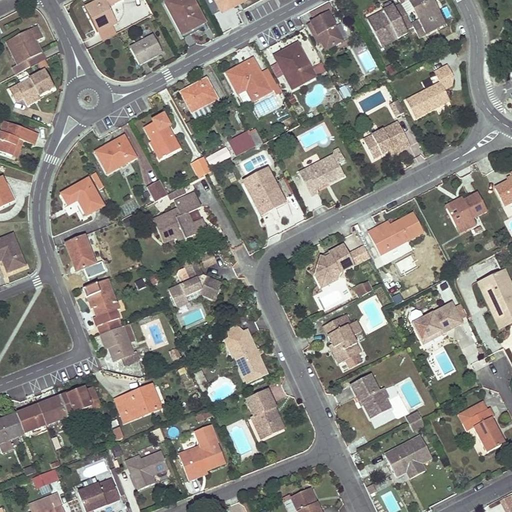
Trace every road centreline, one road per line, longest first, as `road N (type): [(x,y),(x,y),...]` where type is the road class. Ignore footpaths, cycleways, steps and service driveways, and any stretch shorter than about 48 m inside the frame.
road 1 (residential): [(504,127),(282,249),(263,272),(267,298),(334,445)]
road 2 (residential): [(77,113),(51,159),(38,213),(81,343)]
road 3 (residential): [(105,99),(308,0)]
road 4 (residential): [(177,511),(334,445)]
road 5 (residential): [(462,0),(477,38),(479,100),(504,127)]
